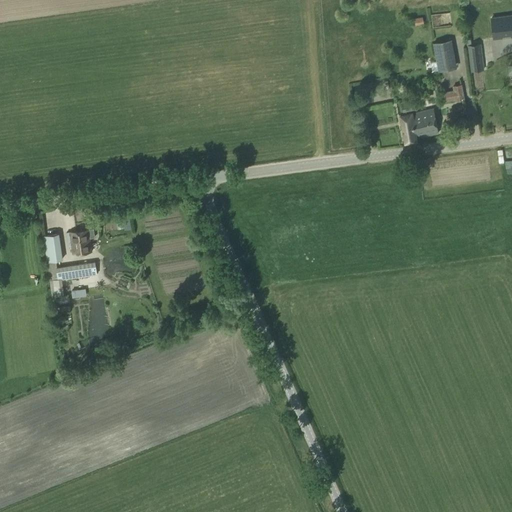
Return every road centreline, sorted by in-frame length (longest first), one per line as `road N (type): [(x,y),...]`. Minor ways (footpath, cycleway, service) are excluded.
road 1 (unclassified): [(342,511),(198,181)]
road 2 (unclassified): [(198,181),(511,139)]
road 3 (unclassified): [(0,209),(198,181)]
